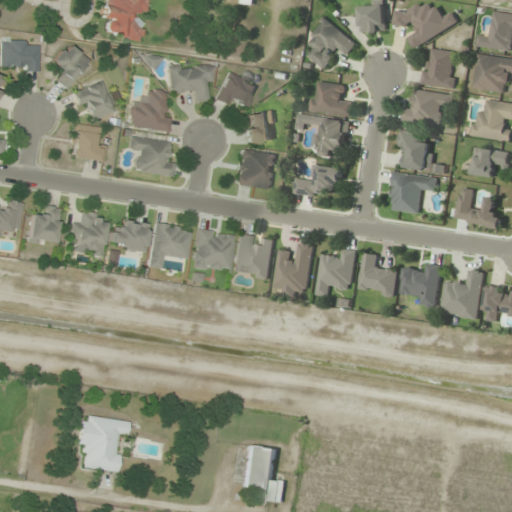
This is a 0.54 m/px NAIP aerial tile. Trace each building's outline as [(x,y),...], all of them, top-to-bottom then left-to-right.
[(105,35),(141,41),(144,27),(134,25),(136,13),(144,14),(146,0),(103,0),(100,18),(108,19),(105,35)] [(429,0),(396,18),(401,29),(413,22),(419,34),(410,39),(415,49),(461,24),(455,12),(445,18),(435,0),(429,0)] [(386,1),(362,1),(362,33),(387,32),(386,1)] [(511,51),(511,13),(493,11),(491,36),(480,35),(478,48),(511,51)] [(309,57),(327,70),(340,51),(348,57),(358,42),(325,19),(309,43),(316,48),(309,57)] [(38,46),(27,46),(27,39),(0,38),(0,69),(38,70),(38,46)] [(66,89),(88,60),(65,43),(50,63),(58,69),(52,78),(66,89)] [(424,86),(453,89),(458,52),(428,49),(424,86)] [(475,89),(508,94),(510,77),(511,77),(511,57),(480,53),(475,89)] [(191,102),(207,101),(206,81),(212,81),(211,63),(166,67),(168,93),(191,92),(191,102)] [(238,77),(226,72),(215,98),(245,111),(256,85),(248,81),(252,73),(241,69),(238,77)] [(102,81),(72,92),(77,105),(85,102),(92,119),(114,111),(102,81)] [(353,117),(355,104),(345,103),(347,85),(316,81),(312,112),(353,117)] [(128,103),(125,126),(167,132),(169,115),(161,114),(164,90),(147,88),(145,106),(128,103)] [(415,110),(405,108),(403,122),(441,127),(443,106),(454,107),(456,94),(418,90),(415,110)] [(510,141),(511,127),(511,102),(487,100),(485,118),(475,117),(472,136),(510,141)] [(246,113),(246,142),(275,142),(275,113),(246,113)] [(348,149),(351,121),(300,115),(298,127),(322,130),(319,155),(338,157),(339,147),(348,149)] [(98,127),(74,124),(70,157),(102,162),(105,140),(96,139),(98,127)] [(405,169),(435,171),(436,153),(428,153),(430,133),(401,131),(400,148),(406,148),(405,169)] [(172,176),(173,163),(164,162),(167,141),(129,136),(127,148),(136,149),(133,171),(172,176)] [(498,168),(509,170),(511,152),(478,147),(474,175),(496,178),(498,168)] [(272,190),(277,154),(239,149),(234,185),(272,190)] [(330,198),(331,189),(341,190),(344,168),(315,165),(314,177),(298,175),(296,193),(330,198)] [(390,210),(423,214),(426,191),(437,192),(439,177),(394,172),(390,210)] [(456,221),(502,229),(504,218),(496,216),(499,198),(488,196),(486,211),(474,209),(477,190),(462,188),(456,221)] [(22,203),(1,199),(0,206),(0,235),(6,236),(7,227),(18,229),(22,203)] [(55,245),(60,207),(41,205),(40,215),(30,214),(27,241),(55,245)] [(78,251),(101,254),(105,216),(82,213),(81,221),(72,220),(69,240),(79,241),(78,251)] [(148,223),(122,220),(121,229),(111,227),(108,246),(144,251),(148,223)] [(153,222),(147,267),(158,268),(159,257),(187,261),(191,227),(153,222)] [(190,267),(227,272),(233,233),(195,228),(190,267)] [(275,239),(264,238),(263,247),(255,246),(256,236),(238,233),(233,265),(245,267),(244,276),(270,279),(275,239)] [(280,250),(274,293),(298,296),(299,289),(309,290),(315,245),(299,243),(298,252),(280,250)] [(323,257),(318,295),(329,296),(330,286),(353,289),(358,251),(345,250),(344,260),(323,257)] [(360,292),(397,297),(401,268),(380,265),(381,255),(365,253),(360,292)] [(402,292),(421,295),(420,305),(438,308),(444,266),(426,263),(425,272),(406,269),(402,292)] [(479,320),(486,272),(468,269),(466,281),(447,278),(441,314),(479,320)] [(511,289),(490,286),(484,320),(499,323),(501,314),(511,315),(511,289)] [(128,421),(80,414),(75,446),(84,447),(81,468),(116,473),(119,454),(113,453),(116,433),(126,434),(128,421)] [(278,449),(248,445),(242,490),(270,494),(269,501),(284,503),(286,482),(274,480),(278,449)]
